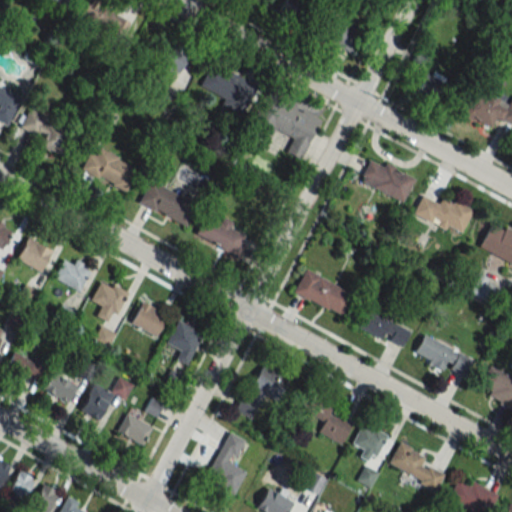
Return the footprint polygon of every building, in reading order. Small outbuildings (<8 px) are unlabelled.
[(271,0),(272,12),(301,11),(300,0),(271,0)] [(130,19),(86,1),(79,16),(123,35),(130,19)] [(323,34),(347,55),(362,36),(338,16),(323,34)] [(183,53),(159,47),(152,72),(177,78),(183,53)] [(427,56),(416,50),(410,61),(421,67),(427,56)] [(225,68),(256,85),(239,115),(213,101),(216,94),(197,84),(208,65),(223,73),(225,68)] [(414,91),(433,101),(443,82),(425,72),(414,91)] [(0,87),(18,97),(4,124),(0,122),(0,87)] [(511,125),(511,95),(506,105),(471,89),(460,115),(489,128),(493,117),(511,125)] [(317,118),(304,141),(306,142),(297,158),(283,150),(290,137),(272,126),(264,140),(245,130),(265,94),(281,103),(283,100),(317,118)] [(26,107),(44,117),(41,122),(45,125),(48,120),(72,133),(60,156),(36,142),(40,134),(36,132),(34,135),(16,126),(26,107)] [(135,168),(123,191),(107,183),(108,181),(96,174),(95,177),(77,168),(86,151),(92,154),(96,146),(116,156),(115,158),(135,168)] [(358,180),(399,201),(411,177),(391,167),(392,166),(383,161),(380,166),(366,159),(358,174),(361,175),(358,180)] [(147,179),(183,199),(186,193),(196,199),(182,225),(152,209),(152,210),(135,201),(147,179)] [(409,213),(427,222),(430,217),(434,219),(432,224),(441,229),(444,224),(457,231),(469,209),(440,194),(435,203),(418,194),(409,213)] [(201,212),(190,233),(234,257),(242,244),(237,241),(241,235),(226,226),(229,221),(219,215),(216,221),(201,212)] [(9,231),(0,245),(0,222),(3,224),(1,227),(9,231)] [(511,231),(511,265),(474,245),(486,222),(500,229),(502,226),(511,231)] [(48,250),(38,271),(14,258),(24,238),(48,250)] [(86,270),(75,290),(51,278),(62,257),(86,270)] [(302,267),(349,293),(338,314),(325,307),(324,308),(306,298),(305,300),(288,291),(302,267)] [(467,292),(488,303),(498,285),(477,274),(467,292)] [(124,292),(113,312),(89,300),(100,279),(124,292)] [(164,314),(153,335),(129,322),(140,302),(164,314)] [(356,326),(399,349),(408,331),(365,308),(356,326)] [(199,334),(188,354),(165,342),(175,321),(199,334)] [(105,348),(114,334),(100,325),(91,340),(105,348)] [(420,333),(471,359),(462,376),(446,368),(449,363),(443,360),(438,369),(424,362),(426,358),(411,350),(420,333)] [(18,383),(26,375),(32,381),(43,369),(19,347),(0,367),(18,383)] [(486,364),(511,377),(511,407),(510,411),(495,402),(496,400),(485,394),(487,389),(476,384),(486,364)] [(234,410),(250,419),(264,392),(274,397),(284,378),(258,365),(234,410)] [(40,389),(66,403),(76,384),(51,370),(40,389)] [(90,385),(78,411),(98,420),(110,394),(123,400),(130,384),(116,377),(109,393),(90,385)] [(316,434),(341,443),(349,422),(327,414),(331,403),(304,393),(294,422),(306,426),(309,416),(321,420),(316,434)] [(150,424),(124,412),(115,432),(141,444),(150,424)] [(347,447),(370,461),(385,436),(362,422),(347,447)] [(243,470),(229,464),(241,438),(225,431),(204,478),(233,492),(243,470)] [(396,440),(384,462),(417,480),(415,482),(431,491),(441,474),(425,465),(423,468),(417,464),(421,456),(408,449),(409,447),(396,440)] [(0,479),(8,464),(0,459),(0,479)] [(355,480),(368,486),(376,472),(363,465),(355,480)] [(32,479),(21,499),(5,490),(17,470),(32,479)] [(300,487),(315,495),(324,478),(310,470),(300,487)] [(494,493),(483,511),(471,511),(443,497),(454,477),(466,484),(468,480),(494,493)] [(56,492),(44,511),(29,504),(40,484),(56,492)] [(76,502),(74,507),(84,511),(55,511),(65,495),(76,502)] [(511,506),(511,511),(501,511),(506,503),(511,506)]
